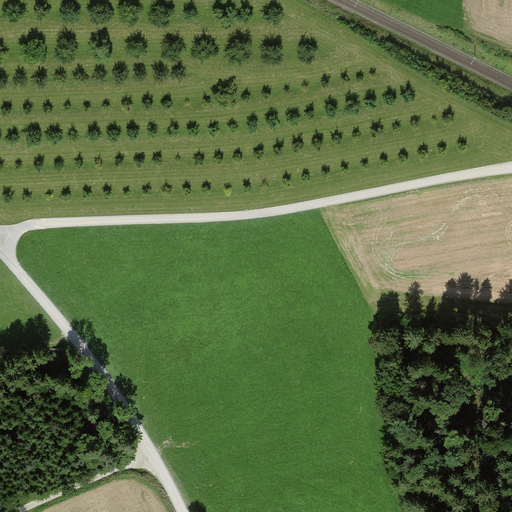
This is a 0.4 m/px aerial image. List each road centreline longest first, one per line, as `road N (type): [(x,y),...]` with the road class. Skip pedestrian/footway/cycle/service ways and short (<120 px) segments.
road 1 (track): [(1,240),(30,224),(237,216),(511,167)]
road 2 (track): [(1,240),(117,394),(182,511)]
road 3 (track): [(19,511),(154,454)]
